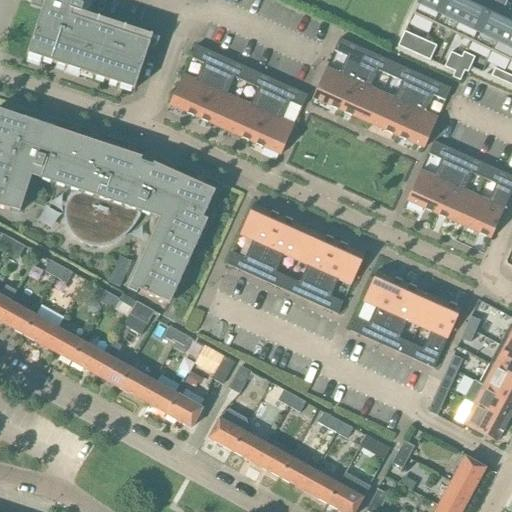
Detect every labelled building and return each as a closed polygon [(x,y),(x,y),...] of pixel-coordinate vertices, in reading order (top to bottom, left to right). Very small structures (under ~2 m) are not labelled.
[(133,91),(143,61),(147,50),(151,37),(122,27),(120,34),(69,17),(71,12),(80,14),(84,0),(31,0),(29,7),(42,11),(27,56),(29,56),(31,51),(40,54),(38,59),(68,69),(70,64),(79,67),(77,72),(81,74),(83,68),(92,71),(90,77),(133,91)] [(419,0),(417,5),(437,15),(443,0),(419,0)] [(443,0),(437,15),(457,24),(467,0),(443,0)] [(467,0),(457,24),(476,33),(492,0),(467,0)] [(511,3),(504,0),(492,0),(476,33),(496,43),(511,8),(511,3)] [(511,8),(496,43),(511,50),(511,8)] [(403,32),(400,40),(411,45),(414,37),(403,32)] [(414,37),(411,45),(421,50),(425,42),(414,37)] [(325,69),(312,100),(340,112),(367,52),(339,40),(333,52),(346,58),(338,75),(325,69)] [(400,40),(397,47),(407,52),(411,45),(400,40)] [(425,42),(421,50),(432,54),(435,47),(425,42)] [(411,45),(407,52),(418,57),(421,50),(411,45)] [(170,103),(169,106),(196,118),(210,88),(223,59),(195,46),(190,59),(202,64),(195,82),(182,76),(176,89),(170,103)] [(421,50),(418,57),(428,62),(432,54),(421,50)] [(367,52),(340,112),(368,124),(381,94),(369,89),(377,72),(389,77),(394,64),(367,52)] [(460,59),(459,61),(470,66),(473,58),(463,53),(460,59)] [(450,54),(446,61),(457,66),(459,61),(460,59),(450,54)] [(210,88),(196,118),(224,131),(238,100),(226,95),(227,94),(234,78),(245,83),(251,71),(239,66),(223,59),(210,88)] [(446,61),(443,68),(454,73),(456,68),(457,66),(446,61)] [(457,66),(456,68),(463,71),(467,73),(470,66),(459,61),(457,66)] [(381,94),(368,124),(395,136),(422,77),(406,70),(394,64),(389,77),(401,82),(393,99),(381,94)] [(454,73),(451,78),(459,82),(463,71),(456,68),(454,73)] [(494,70),(490,77),(501,82),(504,74),(494,70)] [(238,100),(224,131),(252,143),(265,113),(279,83),(263,76),(251,71),(245,83),(257,89),(250,106),(238,100)] [(511,78),(504,74),(501,82),(511,87),(511,85),(511,78)] [(422,77),(395,136),(423,149),(437,119),(424,113),(432,96),(444,102),(450,90),(422,77)] [(265,113),(252,143),(280,156),(293,126),(281,120),(288,103),(301,109),(307,96),(294,90),(279,83),(265,113)] [(0,209),(9,212),(10,211),(19,214),(31,177),(80,194),(76,195),(71,197),(68,200),(65,208),(64,216),(65,225),(68,233),(74,239),(82,245),(91,248),(102,249),(112,246),(122,238),(130,229),(136,218),(137,215),(136,212),(159,220),(126,291),(135,295),(136,291),(166,304),(204,220),(201,219),(216,188),(192,177),(155,160),(152,166),(140,162),(142,154),(124,148),(97,139),(87,135),(84,135),(55,125),(53,129),(0,111),(0,209)] [(413,188),(407,202),(434,214),(448,185),(461,155),(446,148),(433,142),(427,155),(440,161),(432,178),(420,172),(413,188)] [(448,185),(434,214),(462,227),(475,197),(463,192),(469,179),(471,175),(483,180),(489,167),(477,162),(461,155),(448,185)] [(475,197),(462,227),(490,240),(503,210),(511,190),(511,177),(504,174),(489,167),(483,180),(498,187),(491,204),(475,197)] [(231,253),(225,266),(254,278),(259,266),(267,249),(281,219),(252,206),(239,236),(251,242),(244,259),(231,253)] [(259,266),(254,278),(281,291),(287,278),(273,272),(281,255),(294,261),(308,231),(281,219),(267,249),(259,266)] [(287,278),(281,291),(308,303),(313,293),(314,290),(322,273),(335,243),(308,231),(294,261),(308,267),(300,284),(287,278)] [(2,235),(0,239),(0,247),(7,252),(13,241),(2,235)] [(13,241),(7,252),(9,253),(19,258),(25,248),(15,242),(13,241)] [(313,293),(308,303),(337,316),(342,303),(330,297),(337,280),(350,286),(364,256),(335,243),(322,273),(314,290),(313,293)] [(119,288),(131,262),(120,257),(108,283),(119,288)] [(55,279),(61,268),(50,262),(44,272),(55,279)] [(61,268),(55,279),(66,285),(72,274),(61,268)] [(355,320),(349,332),(377,345),(383,332),(391,315),(404,285),(376,273),(362,303),(375,308),(367,325),(355,320)] [(383,332),(377,345),(405,357),(410,345),(397,339),(404,321),(418,328),(431,298),(404,285),(391,315),(383,332)] [(0,320),(10,303),(15,293),(5,287),(0,295),(0,320)] [(103,305),(109,294),(98,288),(92,299),(103,305)] [(109,294),(103,305),(114,311),(120,301),(109,294)] [(410,345),(405,357),(433,370),(439,357),(446,340),(460,310),(431,298),(418,328),(432,334),(424,351),(410,345)] [(147,326),(154,313),(136,302),(128,316),(147,326)] [(10,303),(0,320),(0,323),(0,324),(24,336),(34,317),(11,304),(10,303)] [(34,317),(24,336),(24,337),(47,350),(58,330),(57,330),(36,318),(34,317)] [(470,317),(465,328),(474,333),(480,321),(470,317)] [(169,328),(163,338),(174,344),(180,333),(169,327),(169,328)] [(465,328),(460,339),(469,344),(474,333),(465,328)] [(511,329),(508,328),(498,346),(502,348),(511,353),(511,329)] [(58,330),(47,350),(48,350),(71,363),(81,345),(82,343),(59,330),(58,330)] [(180,333),(174,344),(174,345),(186,351),(191,340),(192,340),(180,334),(180,333)] [(81,345),(71,363),(72,363),(95,376),(104,359),(105,357),(83,344),(82,343),(81,345)] [(104,359),(95,376),(103,380),(118,389),(129,370),(128,369),(113,361),(121,348),(113,344),(105,357),(104,359)] [(498,346),(488,366),(493,368),(511,377),(511,353),(502,348),(498,346)] [(204,347),(193,367),(212,378),(223,358),(204,347)] [(452,356),(447,368),(457,372),(462,361),(452,356)] [(129,370),(118,389),(120,390),(142,402),(152,383),(135,373),(141,361),(136,359),(135,358),(129,370)] [(222,386),(234,364),(223,358),(212,378),(211,380),(222,386)] [(488,366),(478,385),(482,387),(511,402),(511,377),(493,368),(488,366)] [(240,367),(227,389),(228,389),(238,395),(248,377),(250,373),(240,367)] [(447,368),(442,379),(452,383),(452,382),(457,372),(447,368)] [(250,373),(248,377),(258,382),(258,383),(256,386),(255,388),(264,393),(265,393),(266,390),(268,385),(269,383),(251,373),(250,373)] [(472,382),(462,401),(463,401),(472,406),(508,425),(509,425),(511,418),(511,402),(482,387),(478,385),(472,382)] [(152,383),(142,402),(144,403),(165,415),(176,396),(155,384),(152,383)] [(283,391),(277,402),(287,408),(293,397),(283,391)] [(176,396),(165,415),(166,416),(190,429),(200,410),(177,397),(176,396)] [(293,397),(287,408),(288,408),(299,414),(306,403),(304,402),(294,397),(293,397)] [(432,400),(427,411),(437,416),(438,414),(442,405),(432,400)] [(472,406),(462,425),(498,444),(508,425),(472,406)] [(219,421),(209,439),(210,440),(232,452),(243,434),(247,426),(246,421),(245,421),(228,412),(223,413),(219,421)] [(335,434),(341,423),(323,413),(317,424),(335,434)] [(341,423),(335,434),(346,440),(352,429),(341,423)] [(243,434),(232,452),(255,465),(266,447),(243,434)] [(367,453),(374,442),(365,437),(359,448),(367,453)] [(400,448),(397,453),(408,459),(414,447),(403,442),(403,441),(400,448)] [(266,447),(255,465),(258,467),(279,478),(289,460),(266,447)] [(397,453),(391,464),(402,470),(408,459),(397,453)] [(450,482),(449,484),(471,496),(472,495),(485,470),(463,458),(450,482)] [(289,460),(279,478),(281,479),(303,491),(313,473),(290,460),(289,460)] [(313,473),(303,491),(305,492),(328,505),(338,487),(313,473)] [(338,487),(328,505),(339,511),(355,511),(367,490),(369,487),(367,486),(358,481),(345,474),(343,478),(338,487)] [(449,484),(437,507),(446,511),(462,511),(471,496),(449,484)] [(377,490),(371,501),(382,507),(388,496),(377,490)] [(371,501),(365,511),(379,511),(382,507),(371,501)]
